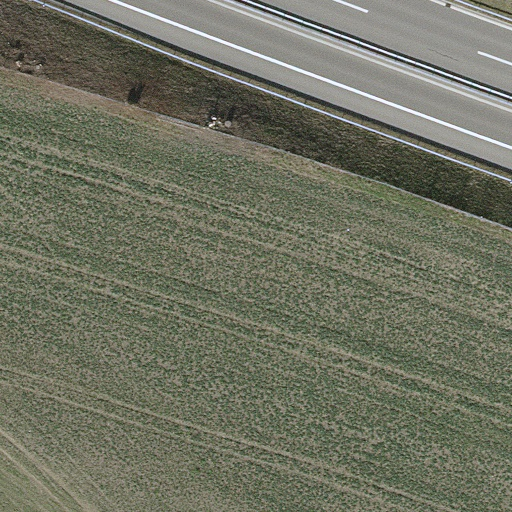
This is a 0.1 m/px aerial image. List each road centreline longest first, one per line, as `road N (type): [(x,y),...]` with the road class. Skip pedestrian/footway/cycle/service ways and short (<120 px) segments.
road 1 (trunk): [(153,0),(511,132)]
road 2 (trunk): [(511,63),(339,0)]
